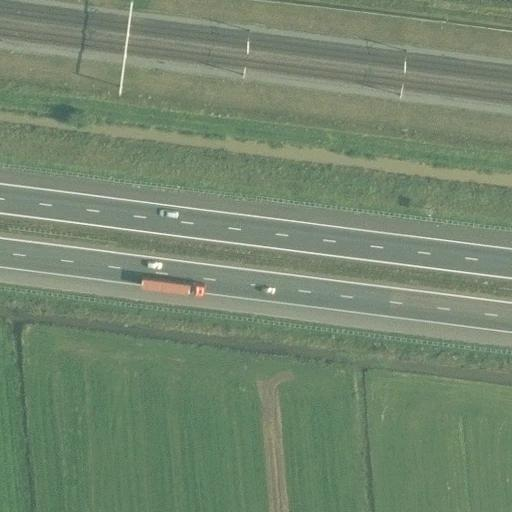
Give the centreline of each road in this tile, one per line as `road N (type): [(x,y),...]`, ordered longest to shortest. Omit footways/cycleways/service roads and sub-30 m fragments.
road 1 (motorway): [(0,253),(511,319)]
road 2 (motorway): [(511,263),(0,198)]
